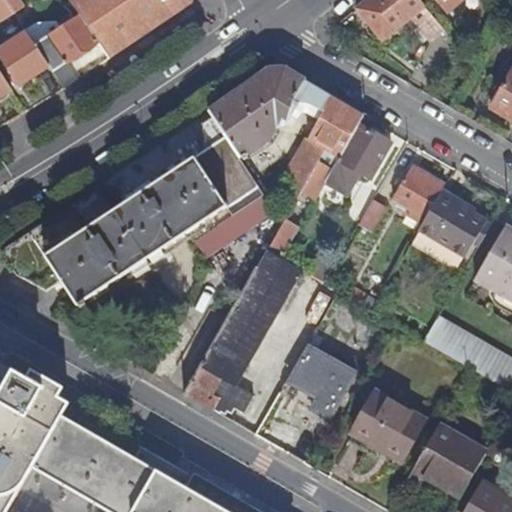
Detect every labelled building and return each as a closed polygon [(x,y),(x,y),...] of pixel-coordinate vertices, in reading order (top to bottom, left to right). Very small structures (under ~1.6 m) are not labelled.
[(0,0),(0,24),(14,14),(5,1),(4,0),(0,0)] [(69,0),(86,24),(99,44),(111,61),(194,4),(194,0),(69,0)] [(384,44),(427,10),(418,0),(372,0),(359,11),(384,44)] [(468,0),(436,0),(450,16),(468,0)] [(66,90),(79,82),(67,65),(99,44),(86,24),(54,46),(49,39),(37,48),(51,69),(66,90)] [(0,52),(0,55),(22,88),(51,69),(37,48),(27,34),(0,52)] [(14,92),(0,70),(0,103),(3,104),(11,99),(11,94),(14,92)] [(321,122),(290,177),(303,195),(317,203),(326,186),(360,127),(365,118),(286,72),(270,74),(247,90),(219,109),(212,114),(215,119),(243,161),(270,143),(276,131),(279,131),(283,130),(287,128),(290,125),(292,126),(302,106),(310,106),(314,109),(310,117),(321,122)] [(511,78),(506,89),(501,85),(491,103),(497,106),(493,111),(511,121),(511,78)] [(219,109),(247,90),(243,85),(215,104),(219,109)] [(243,161),(215,119),(205,125),(206,154),(116,214),(100,191),(4,254),(19,279),(48,294),(63,284),(79,309),(83,312),(88,309),(86,305),(191,236),(197,244),(267,198),(243,161)] [(326,186),(348,198),(362,175),(375,182),(395,147),(360,127),(326,186)] [(444,193),(447,188),(414,170),(395,202),(410,211),(407,215),(425,225),(444,193)] [(476,245),(490,222),(475,214),(477,212),(444,193),(425,225),(422,231),(469,258),(476,245)] [(374,234),(388,210),(374,203),(361,226),(374,234)] [(481,248),(495,225),(490,222),(476,245),(481,248)] [(301,230),(287,223),(286,225),(270,253),(284,261),(301,230)] [(511,299),(511,230),(507,228),(478,279),(511,299)] [(260,269),(293,288),(295,282),(301,285),(306,274),(284,261),(270,253),(260,269)] [(326,286),(335,270),(326,264),(317,266),(310,277),(326,286)] [(260,269),(203,370),(235,388),(293,288),(260,269)] [(388,322),(394,309),(381,302),(374,314),(388,322)] [(426,344),(474,372),(511,393),(511,358),(441,318),(426,344)] [(313,413),(330,422),(356,377),(311,350),(288,390),(316,407),(313,413)] [(207,402),(212,395),(244,414),(253,398),(235,388),(203,370),(187,397),(212,412),(215,406),(207,402)] [(0,511),(10,511),(34,472),(104,511),(213,511),(190,498),(192,493),(65,420),(72,408),(61,401),(66,392),(34,374),(29,383),(16,375),(3,399),(0,396),(0,511)] [(426,423),(378,396),(355,437),(385,455),(387,451),(404,460),(426,423)] [(441,428),(415,472),(462,500),(488,455),(441,428)] [(511,511),(511,502),(485,487),(471,511),(511,511)]
